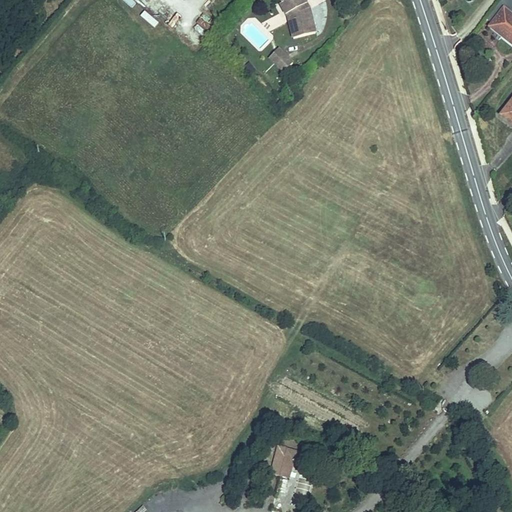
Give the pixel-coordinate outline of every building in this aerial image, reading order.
[(119,0),(116,0),(113,4),(125,14),(129,9),(119,0)] [(289,0),(268,0),(269,0),(262,5),(268,14),(264,16),(270,27),(275,23),(278,32),(273,35),(278,51),(299,45),(293,26),(288,28),(282,18),(289,15),(283,7),(291,2),(289,0)] [(487,4),(480,12),(489,20),(490,18),(496,12),(487,4)] [(487,44),(483,49),(496,61),(510,46),(503,40),(485,24),(489,20),(480,12),(467,26),(476,34),(487,44)] [(293,26),(289,15),(282,18),(288,28),(293,26)] [(489,20),(485,24),(503,40),(508,35),(490,18),(489,20)] [(275,23),(270,27),(273,35),(278,32),(275,23)] [(472,39),(483,49),(487,44),(476,34),(472,39)] [(170,60),(157,72),(161,77),(175,65),(170,60)] [(259,76),(268,67),(261,60),(252,69),(259,76)] [(266,84),(275,75),(268,67),(259,76),(266,84)] [(503,141),(498,147),(507,155),(511,148),(511,114),(500,104),(484,125),(503,141)] [(503,141),(484,125),(478,131),(498,147),(503,141)] [(250,489),(260,491),(267,463),(256,461),(250,489)] [(267,463),(260,491),(269,493),(273,477),(281,479),(284,467),(267,463)]
